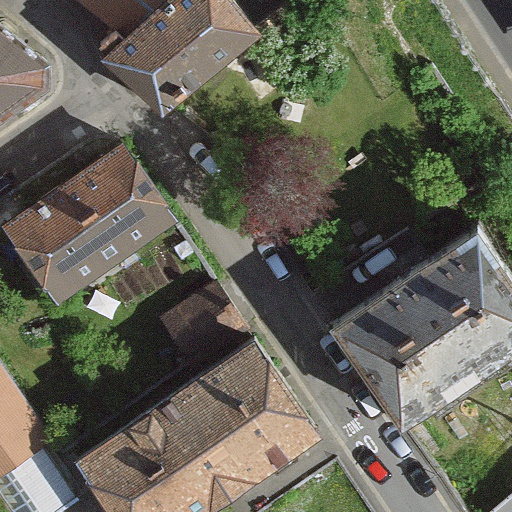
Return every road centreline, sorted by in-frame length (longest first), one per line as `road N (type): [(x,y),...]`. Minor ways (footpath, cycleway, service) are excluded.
road 1 (residential): [(111,97),(405,511)]
road 2 (residential): [(19,0),(111,97)]
road 3 (residential): [(0,170),(111,97)]
